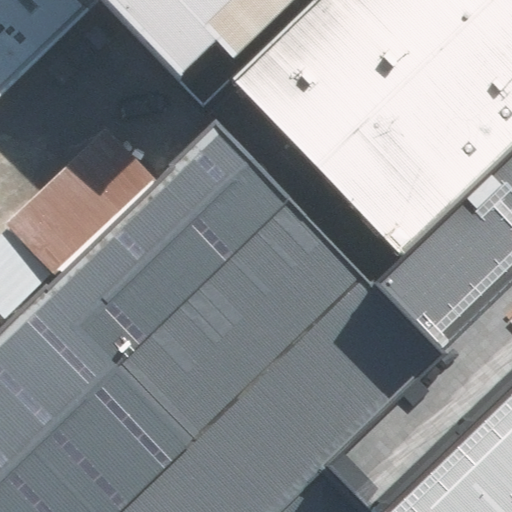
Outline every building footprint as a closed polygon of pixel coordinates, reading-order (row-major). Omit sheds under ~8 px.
[(0,0),(0,75),(78,0),(0,0)] [(114,0),(185,71),(216,40),(231,55),(287,0),(114,0)] [(511,133),(511,0),(323,0),(241,80),(400,242),(511,133)] [(109,511),(366,265),(215,110),(0,320),(0,511),(109,511)] [(439,340),(322,453),(354,486),(378,511),(511,511),(511,144),(378,276),(439,340)] [(439,340),(366,265),(109,511),(326,511),(354,486),(322,453),(439,340)] [(378,511),(354,486),(326,511),(378,511)]
